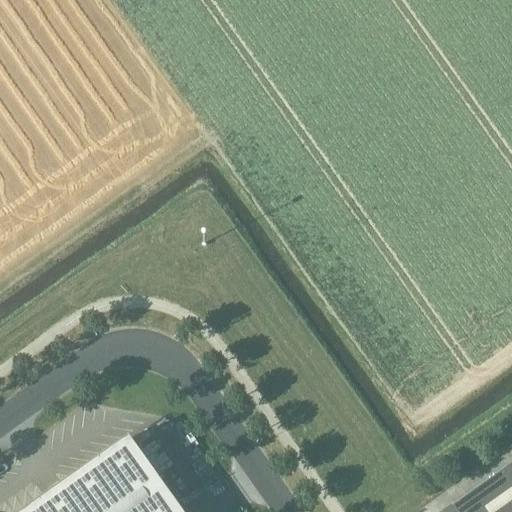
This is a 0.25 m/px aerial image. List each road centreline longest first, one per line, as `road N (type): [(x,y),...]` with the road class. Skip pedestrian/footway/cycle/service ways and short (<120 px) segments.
road 1 (unclassified): [(288,511),(186,371),(144,348)]
road 2 (unclassified): [(0,422),(97,354),(144,348)]
